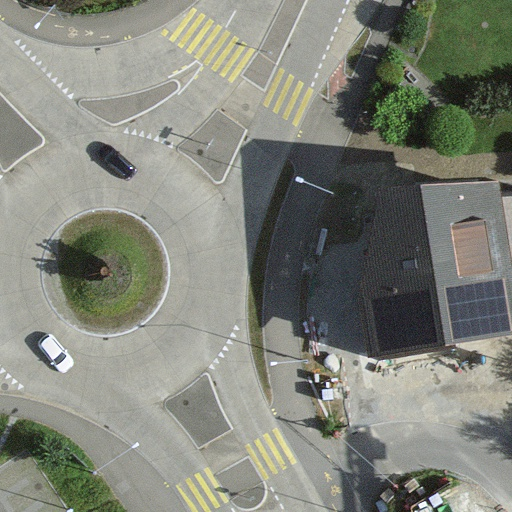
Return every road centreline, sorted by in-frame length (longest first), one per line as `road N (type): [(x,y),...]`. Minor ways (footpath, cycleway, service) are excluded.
road 1 (tertiary): [(291,0),(168,214)]
road 2 (secondary): [(167,342),(269,511)]
road 3 (secondary): [(125,191),(0,55)]
road 4 (secondary): [(26,316),(42,339),(90,364),(118,365),(167,342)]
road 5 (secondary): [(167,342),(182,323),(195,278),(192,254),(168,214)]
road 6 (secondary): [(125,191),(100,189),(52,207),(23,248)]
